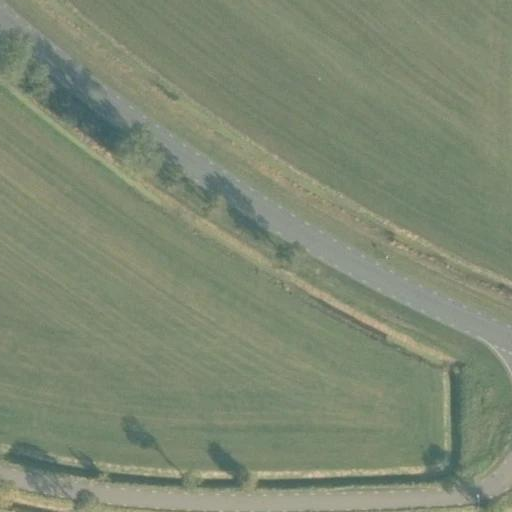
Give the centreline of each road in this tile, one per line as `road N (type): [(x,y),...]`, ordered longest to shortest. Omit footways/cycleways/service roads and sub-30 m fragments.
road 1 (secondary): [(511,340),(279,222),(118,113),(0,18)]
road 2 (tertiary): [(511,470),(474,495),(260,503),(115,497),(0,474)]
